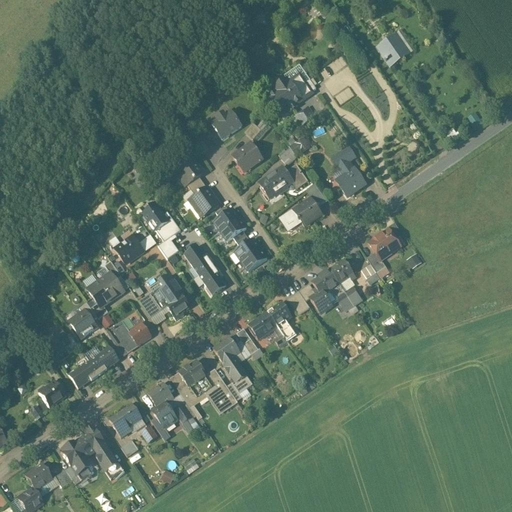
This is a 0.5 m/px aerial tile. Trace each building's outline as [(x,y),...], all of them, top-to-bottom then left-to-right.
[(400,31),(375,49),(390,69),(414,52),(400,31)] [(299,78),(289,85),(287,81),(278,88),(280,91),(273,96),(278,104),(275,106),(281,116),(288,111),(290,113),(294,110),(293,108),(311,95),(305,85),(299,78)] [(316,91),(310,82),(305,85),(311,94),(316,91)] [(210,124),(221,141),(242,128),(231,111),(210,124)] [(469,118),(475,127),(483,122),(476,113),(469,118)] [(299,115),(293,119),(297,124),(303,120),(299,115)] [(253,140),(262,132),(255,125),(246,133),(253,140)] [(251,145),(231,157),(237,166),(241,163),(246,171),(261,161),(251,145)] [(288,148),(277,159),(285,167),(295,158),(288,148)] [(353,158),(346,148),(341,152),(348,162),(353,158)] [(348,162),(341,152),(330,160),(342,177),(336,182),(346,197),(364,183),(348,162)] [(191,159),(172,172),(184,191),(187,189),(199,180),(203,177),(191,159)] [(306,183),(295,167),(285,174),(291,183),(296,190),(306,183)] [(282,169),(269,178),(279,192),(291,183),(285,174),(282,169)] [(269,178),(257,186),(267,200),(279,192),(269,178)] [(199,180),(187,189),(190,193),(202,185),(199,180)] [(202,185),(190,193),(194,198),(206,190),(202,185)] [(194,198),(187,203),(200,221),(219,207),(206,189),(206,190),(194,198)] [(310,200),(291,212),(297,221),(302,227),(320,215),(310,200)] [(143,216),(156,233),(168,224),(156,207),(143,216)] [(232,210),(213,224),(220,234),(238,221),(235,217),(236,216),(232,210)] [(291,211),(277,221),(284,230),(297,221),(291,212),(291,211)] [(168,224),(156,233),(164,245),(181,233),(172,221),(168,224)] [(238,221),(220,234),(227,244),(245,231),(238,221)] [(388,232),(367,246),(374,255),(379,263),(380,262),(400,249),(388,232)] [(133,238),(115,251),(125,267),(144,254),(133,238)] [(253,240),(234,254),(241,264),(259,251),(256,247),(257,246),(253,240)] [(183,256),(198,277),(212,268),(197,246),(183,256)] [(259,251),(241,264),(248,274),(267,261),(267,260),(263,255),(262,256),(259,251)] [(374,255),(367,260),(377,275),(385,269),(380,262),(379,263),(374,255)] [(412,269),(422,265),(418,256),(409,260),(412,269)] [(344,262),(329,272),(339,286),(349,279),(351,282),(352,283),(356,280),(344,262)] [(121,263),(116,265),(119,274),(124,273),(121,263)] [(121,278),(111,264),(105,268),(110,275),(116,282),(121,278)] [(369,267),(360,273),(366,282),(375,275),(369,267)] [(212,268),(198,277),(213,298),(227,288),(212,268)] [(329,272),(312,284),(317,291),(321,298),(324,297),(334,290),(336,292),(333,294),(346,314),(354,308),(349,301),(344,294),(339,286),(329,272)] [(116,282),(110,275),(99,283),(112,302),(124,294),(116,282)] [(160,286),(137,301),(148,316),(166,305),(174,317),(182,312),(181,309),(187,305),(179,293),(180,293),(169,276),(158,282),(160,286)] [(112,302),(99,283),(87,291),(97,306),(101,310),(104,308),(112,302)] [(309,286),(298,293),(305,304),(310,301),(316,296),(314,293),(309,286)] [(140,287),(135,290),(140,297),(144,295),(140,287)] [(352,289),(344,294),(349,301),(356,295),(352,289)] [(321,298),(317,291),(314,293),(316,296),(310,301),(320,316),(332,308),(324,297),(321,298)] [(298,293),(286,302),(294,314),(307,305),(305,304),(298,293)] [(280,305),(267,314),(277,328),(290,319),(280,305)] [(104,308),(101,310),(97,306),(90,311),(93,315),(98,322),(108,315),(104,308)] [(85,313),(69,324),(81,341),(95,331),(90,324),(92,323),(85,313)] [(267,314),(253,324),(263,338),(277,328),(267,314)] [(137,327),(128,333),(122,325),(113,331),(128,354),(138,348),(137,348),(151,339),(143,327),(139,330),(137,327)] [(69,345),(60,331),(50,338),(52,340),(46,345),(54,356),(69,345)] [(243,331),(237,335),(241,342),(251,356),(258,351),(243,331)] [(289,331),(282,337),(286,343),(293,337),(289,331)] [(282,337),(274,342),(279,349),(286,343),(282,337)] [(230,340),(213,352),(223,365),(233,358),(239,354),(234,346),(230,340)] [(241,342),(234,346),(239,354),(244,361),(251,356),(241,342)] [(121,344),(117,348),(123,358),(128,354),(121,344)] [(104,353),(89,363),(99,377),(111,369),(109,367),(112,364),(104,353)] [(233,358),(223,365),(226,370),(225,371),(226,370),(229,375),(228,376),(229,376),(230,375),(237,385),(234,387),(233,388),(239,396),(252,387),(233,358)] [(99,377),(89,363),(74,374),(82,385),(86,383),(87,385),(99,377)] [(197,363),(179,375),(187,386),(189,389),(197,384),(201,381),(204,386),(209,382),(206,378),(207,377),(206,377),(197,363)] [(226,389),(214,372),(206,377),(207,377),(206,378),(209,382),(204,386),(201,381),(197,384),(205,395),(206,394),(214,405),(215,404),(220,410),(225,407),(228,411),(237,405),(236,404),(226,389)] [(50,384),(35,394),(45,408),(60,398),(50,384)] [(197,384),(189,389),(187,386),(178,392),(181,397),(190,410),(194,407),(198,404),(196,401),(205,395),(197,384)] [(164,385),(148,396),(157,409),(165,404),(168,402),(170,405),(175,402),(175,401),(164,385)] [(232,385),(226,389),(236,404),(242,400),(239,396),(233,388),(234,387),(232,385)] [(190,410),(181,397),(175,401),(175,402),(170,405),(168,402),(165,404),(178,423),(180,422),(186,431),(196,424),(193,419),(196,417),(190,410)] [(165,404),(157,409),(158,410),(158,412),(154,415),(156,418),(165,431),(166,431),(178,423),(165,404)] [(30,411),(36,420),(44,415),(38,406),(30,411)] [(132,406),(109,422),(121,440),(131,433),(128,429),(141,420),(132,406)] [(202,419),(194,407),(190,410),(196,417),(199,422),(202,419)] [(165,431),(156,418),(150,422),(161,438),(168,434),(166,431),(165,431)] [(117,463),(94,428),(85,434),(87,437),(87,436),(97,451),(95,453),(98,458),(96,459),(104,472),(117,463)] [(150,429),(141,435),(148,445),(156,439),(150,429)] [(72,447),(81,462),(84,460),(95,453),(97,451),(87,436),(87,437),(73,446),(72,447)] [(132,443),(121,450),(127,459),(138,452),(132,443)] [(81,462),(72,447),(73,446),(73,444),(61,452),(62,453),(60,454),(70,469),(76,465),(80,472),(88,466),(84,460),(81,462)] [(133,464),(142,458),(140,454),(130,460),(133,464)] [(195,460),(185,466),(190,475),(200,469),(195,460)] [(41,467),(24,479),(32,490),(36,496),(41,493),(39,491),(51,482),(41,467)] [(167,471),(162,480),(172,485),(177,476),(167,471)] [(65,472),(54,480),(61,490),(72,483),(65,472)] [(21,499),(21,500),(18,502),(24,511),(27,511),(31,510),(32,511),(33,511),(43,506),(36,496),(32,490),(28,493),(29,494),(25,497),(24,497),(23,497),(22,497),(21,498),(21,499)]
